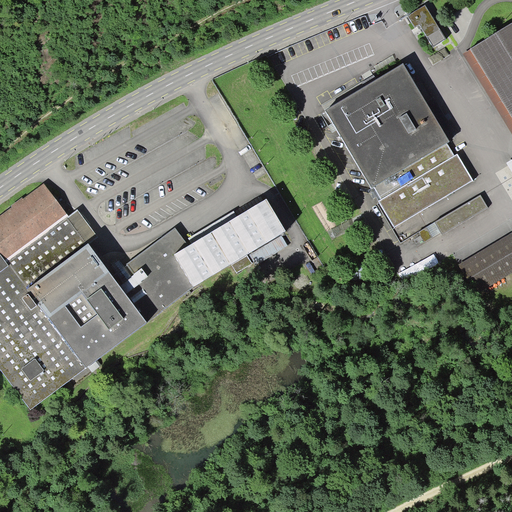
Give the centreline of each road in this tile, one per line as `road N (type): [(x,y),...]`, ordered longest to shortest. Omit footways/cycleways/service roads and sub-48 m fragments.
road 1 (tertiary): [(0,192),(131,109),(354,0)]
road 2 (unknown): [(89,216),(220,136)]
road 3 (track): [(511,453),(389,511)]
